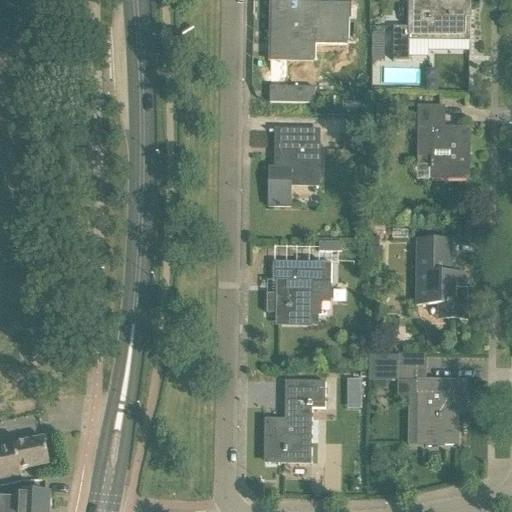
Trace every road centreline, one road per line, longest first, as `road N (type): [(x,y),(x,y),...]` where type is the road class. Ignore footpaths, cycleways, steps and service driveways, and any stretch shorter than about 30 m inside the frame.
road 1 (primary): [(101,511),(129,354),(141,218),(131,0)]
road 2 (residential): [(226,507),(238,0)]
